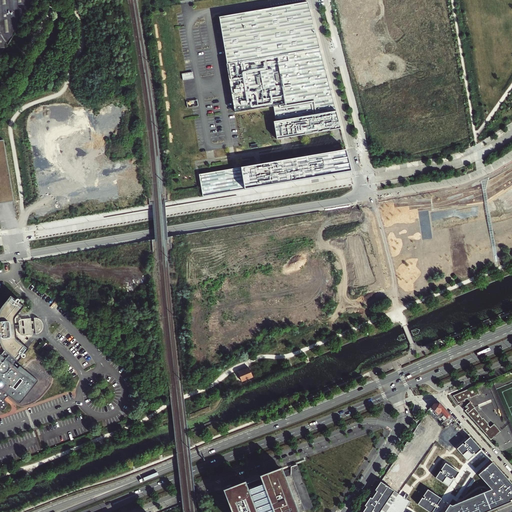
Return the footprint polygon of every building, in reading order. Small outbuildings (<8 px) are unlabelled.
[(31,2),(32,0),(0,0),(0,46),(6,46),(30,7),(30,3),(31,2)] [(306,1),(219,16),(235,113),(273,106),(276,121),(273,122),(276,139),(340,128),(306,1)] [(0,142),(0,204),(17,202),(4,141),(0,142)] [(345,149),(199,173),(203,196),(351,171),(345,149)] [(0,410),(4,410),(8,405),(8,402),(5,400),(9,395),(20,404),(39,380),(21,365),(18,367),(13,363),(17,359),(18,360),(22,355),(24,356),(26,354),(24,352),(29,347),(18,338),(17,335),(16,330),(20,330),(21,335),(38,333),(41,331),(44,328),(44,324),(42,319),(37,317),(19,320),(19,325),(16,325),(15,318),(17,315),(25,305),(19,301),(21,299),(19,297),(16,299),(11,295),(0,308),(0,410)] [(250,367),(238,372),(242,382),(253,377),(250,367)] [(476,385),(453,395),(458,403),(465,400),(470,397),(470,398),(478,395),(480,395),(476,385)] [(455,420),(453,418),(443,407),(439,402),(433,403),(429,409),(442,423),(446,420),(447,421),(446,421),(449,425),(455,420)] [(475,408),(470,403),(466,406),(468,408),(464,412),(490,441),(500,432),(493,425),(490,428),(488,426),(489,425),(483,419),(482,419),(479,415),(479,414),(474,409),(475,408)] [(443,441),(457,430),(451,424),(438,435),(443,441)] [(468,461),(474,456),(472,454),(474,453),(475,454),(481,449),(470,437),(464,442),(466,443),(464,445),(463,443),(457,449),(468,461)] [(298,462),(290,466),(290,475),(304,511),(315,507),(298,462)] [(511,483),(493,462),(478,474),(491,489),(452,506),(450,504),(444,511),(485,511),(511,501),(511,483)] [(449,487),(454,480),(452,479),(453,477),(455,478),(459,472),(446,463),(441,469),(443,470),(442,472),(440,471),(436,478),(449,487)] [(298,511),(281,469),(224,493),(231,511),(298,511)] [(411,511),(413,510),(408,506),(411,502),(406,499),(409,495),(406,493),(404,497),(381,482),(375,489),(379,494),(376,497),(373,493),(360,511),(411,511)] [(429,511),(432,511),(436,507),(434,505),(435,504),(437,505),(442,498),(428,489),(423,496),(425,497),(424,499),(422,498),(418,504),(429,511)]
